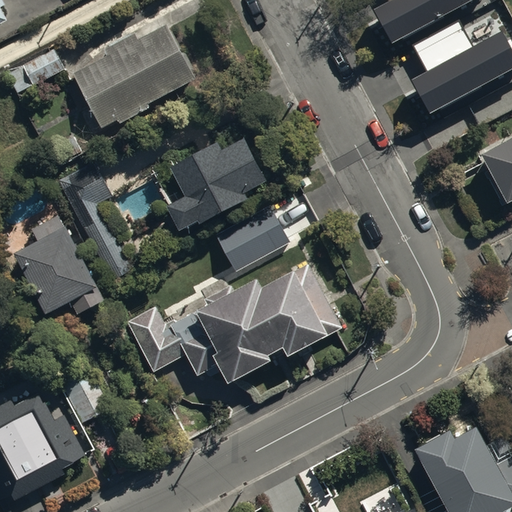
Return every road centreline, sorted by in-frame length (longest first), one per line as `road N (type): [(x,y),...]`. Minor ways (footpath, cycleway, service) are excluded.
road 1 (residential): [(138,511),(415,367),(444,320)]
road 2 (residential): [(444,320),(280,0)]
